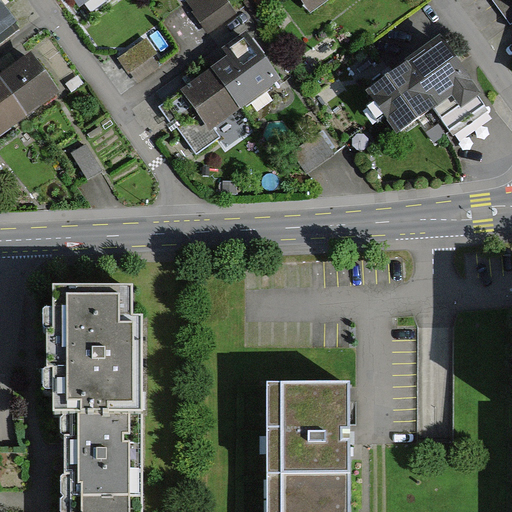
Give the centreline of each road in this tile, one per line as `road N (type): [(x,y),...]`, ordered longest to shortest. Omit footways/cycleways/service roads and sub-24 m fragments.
road 1 (tertiary): [(511,209),(185,231)]
road 2 (residential): [(40,0),(176,187),(185,231)]
road 3 (tertiary): [(185,231),(1,241)]
